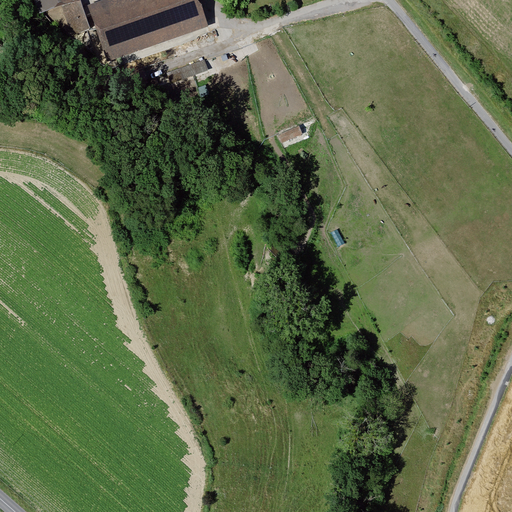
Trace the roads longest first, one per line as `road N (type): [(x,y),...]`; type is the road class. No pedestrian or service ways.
road 1 (residential): [(388,0),(511,149)]
road 2 (residential): [(511,365),(453,511)]
